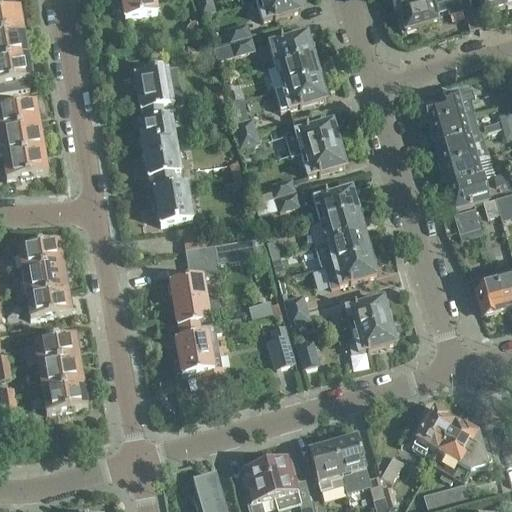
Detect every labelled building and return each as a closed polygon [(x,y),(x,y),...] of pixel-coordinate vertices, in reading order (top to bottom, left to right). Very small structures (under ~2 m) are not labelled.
[(121,0),(125,24),(158,19),(154,0),(121,0)] [(196,0),(201,19),(217,15),(212,0),(196,0)] [(270,0),(257,4),(263,26),(274,22),(275,24),(277,23),(277,22),(301,15),(298,5),(300,2),(299,0),(270,0)] [(429,0),(393,0),(395,4),(393,6),(395,13),(397,14),(431,5),(429,0)] [(448,0),(431,5),(397,14),(398,16),(400,16),(401,21),(398,22),(402,33),(405,32),(406,36),(439,27),(436,17),(448,14),(449,19),(465,14),(467,21),(478,18),(472,0),(448,0)] [(477,0),(483,17),(485,16),(487,18),(494,16),(494,14),(503,11),(499,0),(477,0)] [(511,0),(499,0),(503,11),(505,11),(504,9),(506,8),(508,10),(511,8),(511,0)] [(0,39),(20,36),(24,36),(20,13),(0,16),(0,39)] [(231,46),(250,40),(247,29),(228,34),(231,46)] [(0,65),(24,62),(20,36),(0,39),(0,65)] [(270,49),(276,71),(314,60),(313,58),(315,55),(313,48),(310,47),(308,38),(283,45),(282,43),(281,44),(281,45),(270,49)] [(251,43),(232,49),(213,54),(216,66),(255,55),(251,43)] [(276,71),(283,92),(320,81),(319,79),(321,77),(319,70),(316,69),(314,60),(276,71)] [(29,61),(24,62),(0,65),(0,89),(32,84),(29,61)] [(162,114),(163,119),(176,117),(175,111),(183,110),(177,73),(135,80),(141,118),(162,114)] [(320,81),(283,92),(283,93),(275,95),(281,116),(288,114),(300,111),(300,113),(302,112),(302,110),(326,103),(324,93),(326,91),(323,84),(320,83),(320,81)] [(220,91),(217,92),(213,93),(220,115),(227,113),(220,91)] [(242,93),(224,98),(226,108),(242,103),(244,103),(242,93)] [(493,97),(496,110),(507,107),(504,94),(493,97)] [(429,122),(431,130),(464,121),(474,118),(470,105),(474,104),(471,95),(425,108),(426,113),(424,116),(426,122),(429,122)] [(242,103),(226,108),(227,112),(233,130),(233,129),(234,129),(248,125),(242,103)] [(36,108),(0,113),(0,137),(36,131),(40,130),(36,108)] [(511,128),(511,120),(511,116),(498,119),(500,127),(506,130),(511,128)] [(139,129),(144,156),(175,151),(171,124),(177,123),(176,117),(163,119),(164,125),(139,129)] [(471,142),(464,121),(431,130),(432,133),(430,135),(431,141),(434,142),(437,151),(471,142)] [(237,142),(256,136),(253,124),(248,125),(234,129),(237,142)] [(290,162),(301,159),(339,148),(339,147),(341,144),(339,137),(336,136),(333,126),(308,133),(308,132),(306,132),(306,134),(284,140),(290,162)] [(36,131),(0,137),(0,163),(3,163),(40,156),(36,131)] [(237,142),(240,153),(259,148),(256,136),(237,142)] [(442,169),(443,173),(477,163),(471,142),(437,151),(440,160),(437,162),(439,168),(442,169)] [(339,148),(301,159),(308,181),(319,178),(319,179),(321,179),(321,178),(345,170),(343,161),(345,158),(343,151),(340,150),(339,148)] [(173,179),(174,185),(187,182),(187,177),(180,178),(175,151),(144,156),(149,183),(173,179)] [(44,155),(40,156),(3,163),(7,185),(48,178),(44,155)] [(446,182),(449,194),(483,184),(477,163),(443,173),(441,176),(443,182),(446,182)] [(244,191),(238,168),(230,171),(237,193),(244,191)] [(187,182),(174,185),(175,190),(154,194),(161,230),(193,225),(186,189),(188,188),(187,182)] [(273,190),(276,201),(295,196),(292,184),(273,190)] [(455,215),(482,207),(489,205),(483,184),(449,194),(452,203),(450,206),(451,212),(455,212),(455,215)] [(314,204),(320,226),(359,215),(358,213),(360,211),(358,203),(355,203),(352,194),(328,201),(327,199),(325,200),(326,201),(314,204)] [(511,221),(511,198),(495,203),(499,219),(501,225),(511,221)] [(296,199),(277,204),(281,216),(299,211),(296,199)] [(487,222),(499,219),(495,203),(489,205),(482,207),(487,222)] [(454,219),(458,235),(460,242),(482,236),(476,213),(454,219)] [(320,226),(327,248),(365,237),(362,228),(364,225),(362,218),(359,217),(359,215),(320,226)] [(327,248),(333,269),(371,258),(370,257),(372,254),(371,247),(367,246),(365,237),(327,248)] [(23,276),(64,270),(60,246),(19,253),(23,276)] [(268,248),(272,263),(281,261),(276,246),(268,248)] [(190,283),(203,281),(219,278),(214,251),(206,252),(185,255),(190,283)] [(371,258),(333,269),(339,291),(351,288),(351,289),(353,289),(352,287),(377,280),(374,271),(377,268),(375,261),(371,260),(371,258)] [(281,261),(272,263),(276,279),(285,277),(281,261)] [(27,301),(68,295),(64,270),(23,276),(27,301)] [(511,278),(495,283),(504,316),(505,315),(505,314),(511,311),(511,278)] [(203,281),(190,283),(170,287),(178,333),(199,329),(200,334),(213,332),(212,326),(211,327),(203,281)] [(474,289),(482,317),(486,321),(504,316),(495,283),(474,289)] [(68,295),(27,301),(31,325),(72,318),(68,295)] [(288,318),(307,313),(304,301),(284,306),(288,318)] [(349,323),(352,336),(390,325),(389,324),(392,321),(390,314),(387,313),(384,303),(357,311),(357,310),(355,310),(355,312),(340,316),(343,325),(349,323)] [(285,331),(279,308),(271,311),(277,333),(285,331)] [(307,313),(288,318),(291,330),(310,325),(307,313)] [(390,325),(352,336),(356,349),(350,351),(353,360),(368,355),(368,357),(370,356),(370,355),(396,347),(393,338),(396,335),(394,328),(391,327),(390,325)] [(276,373),(295,367),(285,331),(276,334),(279,343),(274,344),(272,345),(276,359),(272,360),(276,373)] [(215,380),(211,354),(228,351),(225,336),(214,338),(213,332),(200,334),(201,340),(176,344),(183,385),(215,380)] [(39,371),(80,364),(76,341),(35,348),(39,371)] [(317,371),(319,370),(313,348),(296,353),(302,374),(304,374),(305,375),(317,372),(317,371)] [(0,360),(0,385),(11,383),(7,360),(0,360)] [(80,364),(39,371),(43,396),(80,390),(78,376),(82,376),(80,364)] [(84,389),(80,390),(43,396),(47,419),(88,412),(84,389)] [(1,395),(5,419),(17,417),(13,393),(1,395)] [(437,458),(455,426),(448,422),(449,421),(446,419),(445,415),(441,413),(436,414),(434,412),(415,445),(411,452),(425,460),(429,453),(437,458)] [(463,431),(455,426),(437,458),(438,458),(431,470),(443,477),(440,482),(451,488),(453,483),(464,489),(471,477),(488,472),(479,438),(480,436),(465,427),(463,431)] [(346,497),(371,491),(362,461),(356,442),(332,449),(345,489),(344,490),(346,497)] [(345,489),(332,449),(309,455),(315,475),(314,475),(321,496),(344,490),(345,489)] [(403,467),(393,461),(381,483),(391,488),(403,467)] [(265,467),(274,504),(276,511),(291,511),(300,510),(300,511),(311,511),(305,485),(294,488),(288,465),(280,467),(279,463),(265,467)] [(248,511),(261,511),(261,507),(274,504),(265,467),(250,471),(251,475),(243,477),(249,502),(246,503),(248,511)] [(193,486),(200,511),(225,511),(216,480),(193,486)] [(464,489),(424,500),(427,511),(435,511),(468,503),(464,489)] [(382,493),(385,501),(387,511),(392,511),(397,511),(391,491),(382,493)] [(387,511),(385,501),(373,504),(375,511),(387,511)]
